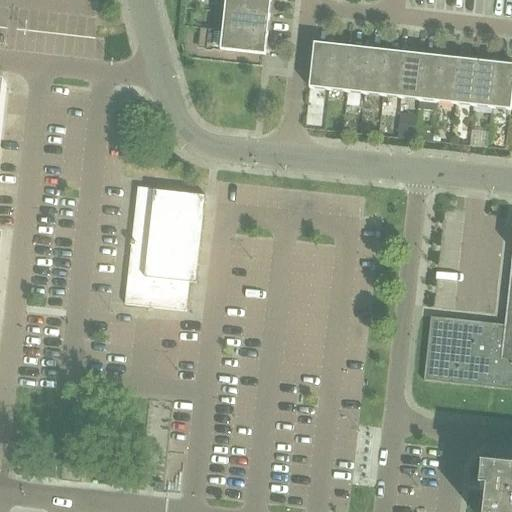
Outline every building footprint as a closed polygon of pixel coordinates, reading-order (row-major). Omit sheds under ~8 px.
[(226,0),(225,12),(269,17),(270,0),(226,0)] [(225,12),(223,31),(267,35),(269,17),(225,12)] [(199,47),(265,55),(267,35),(223,31),(202,28),(199,47)] [(328,90),(333,46),(314,44),(310,88),(328,90)] [(351,48),(333,46),(328,90),(346,92),(351,48)] [(346,92),(364,94),(369,50),(351,48),(346,92)] [(364,94),(383,96),(388,52),(369,50),(364,94)] [(388,52),(383,96),(401,98),(406,54),(388,52)] [(401,98),(419,100),(424,56),(406,54),(401,98)] [(419,100),(437,102),(442,58),(424,56),(419,100)] [(442,58),(437,102),(456,104),(461,60),(442,58)] [(456,104),(474,106),(479,62),(461,60),(456,104)] [(474,106),(492,108),(497,64),(479,62),(474,106)] [(511,110),(511,97),(511,65),(497,64),(492,108),(511,110)] [(399,117),(397,137),(402,138),(415,139),(416,128),(417,119),(399,117)] [(433,141),(434,136),(434,134),(417,132),(416,139),(433,141)] [(126,305),(187,311),(191,282),(198,283),(208,196),(139,188),(126,305)] [(511,268),(506,325),(432,317),(425,381),(511,390),(511,268)] [(56,479),(58,460),(47,458),(44,478),(56,479)] [(82,483),(84,463),(64,460),(62,481),(82,483)] [(511,511),(511,469),(488,467),(485,466),(485,470),(484,476),(489,477),(484,511),(511,511)]
